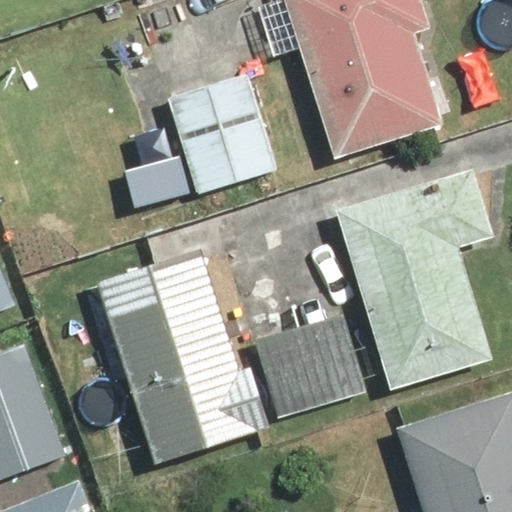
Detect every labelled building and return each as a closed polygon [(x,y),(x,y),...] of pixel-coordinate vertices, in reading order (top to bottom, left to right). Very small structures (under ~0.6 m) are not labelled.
[(439,0),(297,0),(347,158),(459,123),(431,32),(448,27),(439,0)] [(253,69),(172,96),(205,195),(286,168),(253,69)] [(92,120),(68,92),(25,130),(49,157),(92,120)] [(490,168),(349,211),(405,390),(508,359),(475,249),(511,238),(490,168)] [(0,228),(0,317),(30,306),(0,228)] [(215,251),(114,284),(172,461),(285,425),(266,368),(254,371),(215,251)] [(46,342),(0,358),(0,487),(0,488),(87,457),(46,342)] [(511,511),(511,394),(408,428),(434,511),(511,511)] [(104,511),(92,481),(12,511),(104,511)]
